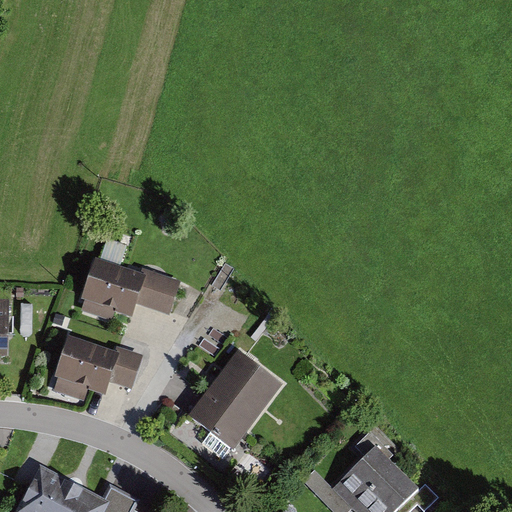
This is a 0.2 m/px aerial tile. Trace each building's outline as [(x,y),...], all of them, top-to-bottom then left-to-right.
[(104,262),(99,262),(82,313),(116,324),(118,318),(136,324),(141,308),(174,319),(185,285),(143,272),(142,276),(122,270),(129,247),(110,241),(104,262)] [(0,357),(11,357),(12,302),(0,302),(0,357)] [(144,360),(72,336),(52,394),(88,406),(93,390),(110,396),(115,381),(135,388),(144,360)] [(285,387),(242,354),(194,418),(238,450),(285,387)] [(400,511),(423,492),(381,447),(337,488),(359,511),(400,511)] [(109,501),(43,467),(19,511),(134,511),(139,503),(114,491),(109,501)]
